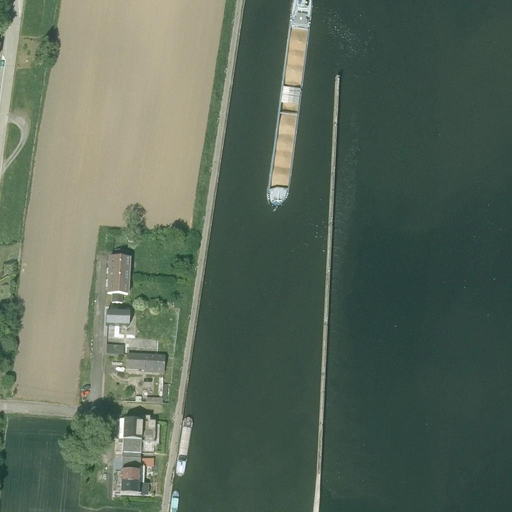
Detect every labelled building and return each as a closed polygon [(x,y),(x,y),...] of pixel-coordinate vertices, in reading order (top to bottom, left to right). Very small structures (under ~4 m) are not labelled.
[(107,275),(129,276),(130,257),(127,257),(113,256),(108,256),(107,275)] [(129,276),(107,275),(106,294),(111,294),(122,294),(128,295),(129,276)] [(122,294),(111,294),(111,302),(122,302),(122,294)] [(106,312),(106,325),(128,325),(128,312),(106,312)] [(147,339),(146,349),(157,349),(157,339),(147,339)] [(106,344),(106,353),(123,354),(124,345),(106,344)] [(143,369),(144,354),(130,353),(126,353),(126,368),(143,369)] [(144,354),(143,369),(143,372),(164,373),(165,355),(148,354),(144,354)] [(121,457),(140,458),(140,453),(140,452),(144,452),(144,441),(154,442),(155,420),(150,420),(150,415),(139,415),(138,418),(143,419),(142,441),(122,440),(122,450),(122,451),(121,457)] [(122,418),(121,440),(122,440),(142,441),(143,419),(138,418),(122,418)] [(139,483),(138,494),(148,495),(149,483),(143,482),(144,466),(140,466),(140,458),(121,457),(121,470),(140,471),(139,483)] [(120,482),(139,483),(140,471),(121,470),(120,470),(120,482)] [(139,483),(120,482),(119,493),(138,494),(139,483)]
